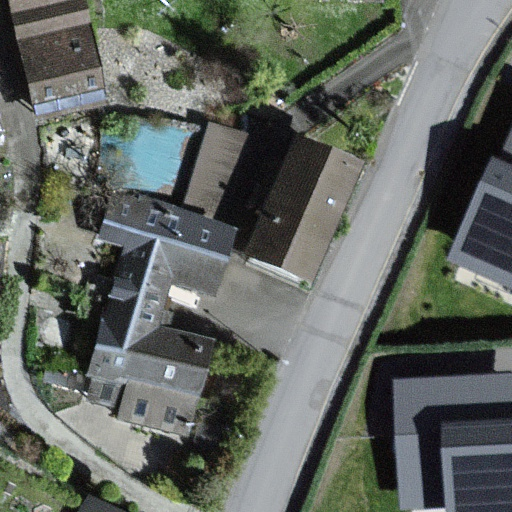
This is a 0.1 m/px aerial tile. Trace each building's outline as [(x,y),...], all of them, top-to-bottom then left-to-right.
[(94,99),(72,0),(7,0),(32,112),(94,99)] [(179,195),(221,209),(249,124),(206,111),(179,195)] [(511,138),(502,160),(497,158),(453,259),(511,283),(511,138)] [(349,167),(287,140),(236,257),(298,284),(349,167)] [(203,295),(224,233),(114,197),(99,242),(124,250),(75,396),(119,411),(116,420),(174,439),(205,346),(154,329),(169,284),(203,295)] [(511,511),(511,374),(399,379),(404,506),(453,503),(453,511),(511,511)] [(108,511),(88,500),(80,511),(108,511)]
